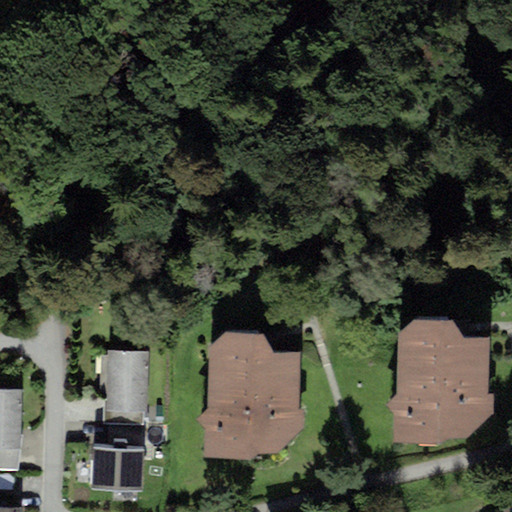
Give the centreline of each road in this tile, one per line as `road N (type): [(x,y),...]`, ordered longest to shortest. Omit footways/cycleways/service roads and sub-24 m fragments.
road 1 (residential): [(244,511),(511,450)]
road 2 (residential): [(56,511),(52,363),(39,349),(0,344)]
